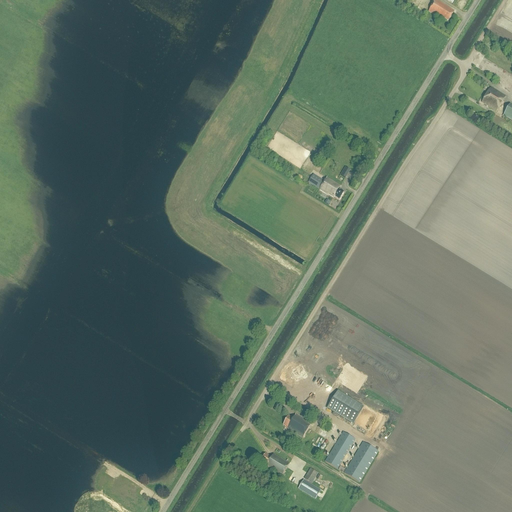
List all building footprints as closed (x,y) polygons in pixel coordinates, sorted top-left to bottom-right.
[(449,22),(455,12),(436,1),(429,13),(437,18),(437,17),(443,20),(444,19),(449,22)] [(497,111),(506,97),(491,88),(482,103),(490,108),(490,107),(497,111)] [(511,122),(511,105),(503,117),(511,122)] [(339,174),(347,179),(352,171),(344,166),(339,174)] [(324,182),(313,175),(308,184),(327,195),(329,195),(334,198),(335,197),(340,200),(344,193),(339,190),(341,187),(327,178),(324,182)] [(346,367),(338,381),(356,392),(365,379),(346,367)] [(317,393),(322,386),(317,383),(313,390),(317,393)] [(327,410),(353,425),(363,408),(337,392),(327,410)] [(311,425),(296,415),(293,419),(289,416),(283,426),(285,427),(285,428),(303,439),(311,425)] [(332,430),(329,432),(333,438),(339,435),(336,431),(334,432),(332,430)] [(338,470),(355,441),(343,433),(325,463),(338,470)] [(359,484),(378,453),(363,443),(344,474),(359,484)] [(289,464),(274,455),(271,458),(265,455),(261,462),(265,465),(264,466),(282,476),(289,464)] [(306,477),(305,480),(306,481),(307,481),(309,483),(312,484),(314,481),(318,475),(311,470),(310,470),(309,472),(306,477)] [(133,504),(141,490),(119,477),(110,491),(133,504)] [(317,500),(322,491),(312,485),(309,483),(306,482),(304,481),(304,480),(299,489),(301,491),(304,492),(306,494),(317,500)]
